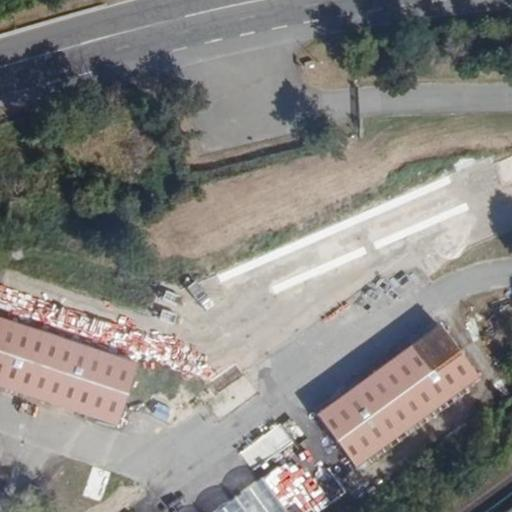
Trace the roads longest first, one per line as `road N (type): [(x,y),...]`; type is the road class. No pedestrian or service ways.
road 1 (secondary): [(0,84),(135,45),(354,0)]
road 2 (secondary): [(198,0),(0,52)]
